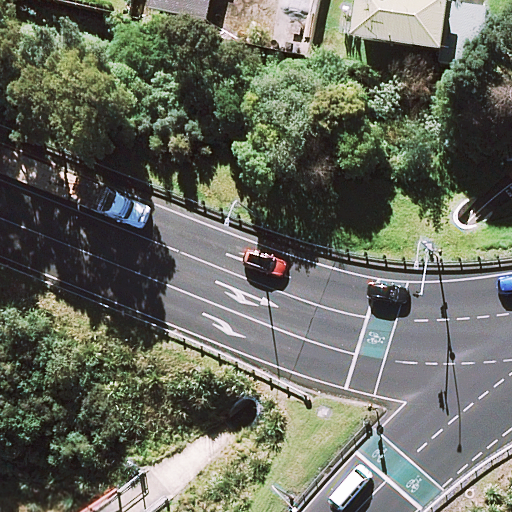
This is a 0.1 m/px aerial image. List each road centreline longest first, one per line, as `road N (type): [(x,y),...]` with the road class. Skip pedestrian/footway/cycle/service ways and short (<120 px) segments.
road 1 (primary): [(0,197),(307,317),(390,337),(511,348)]
road 2 (unknown): [(405,273),(301,198),(0,82)]
road 3 (trunk): [(357,511),(467,406),(511,375)]
